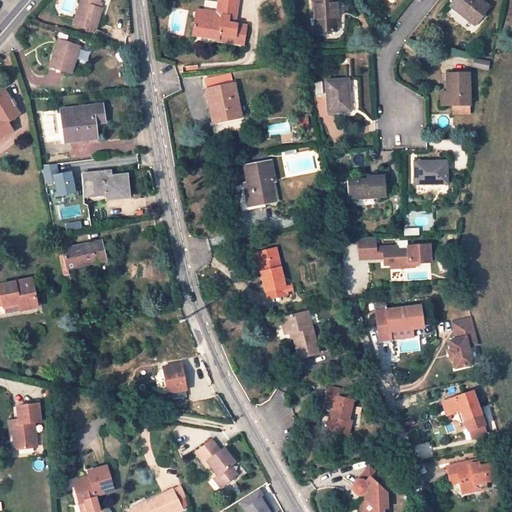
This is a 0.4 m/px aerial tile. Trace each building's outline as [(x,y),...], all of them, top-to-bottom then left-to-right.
[(80,0),(74,23),(95,30),(102,9),(98,7),(99,3),(99,0),(80,0)] [(196,10),(193,35),(218,38),(217,40),(243,45),(246,26),(230,24),(227,20),(228,17),(226,16),(228,5),(225,4),(225,0),(218,0),(217,13),(196,10)] [(234,24),(238,0),(225,0),(225,4),(228,5),(226,16),(228,17),(227,20),(230,24),(234,24)] [(313,0),(315,31),(336,30),(335,17),(338,17),(337,0),(334,0),(313,0)] [(479,0),(453,0),(450,6),(474,25),(489,7),(479,0)] [(57,44),(50,67),(71,74),(79,46),(63,42),(62,45),(57,44)] [(488,69),(489,61),(474,59),(473,67),(488,69)] [(468,73),(447,74),(447,90),(447,104),(452,104),(468,104),(468,73)] [(347,79),(325,81),(328,112),(350,111),(347,79)] [(215,107),(218,122),(241,117),(234,83),(205,89),(208,100),(213,99),(215,107)] [(0,139),(12,132),(7,123),(18,115),(4,92),(0,94),(0,139)] [(42,113),(46,142),(96,135),(95,125),(104,123),(102,104),(42,113)] [(452,104),(453,114),(469,114),(468,104),(452,104)] [(209,108),(212,123),(218,122),(215,107),(209,108)] [(307,119),(299,119),(300,129),(308,128),(307,119)] [(238,185),(242,210),(266,207),(266,205),(279,202),(272,161),(244,165),(247,183),(238,185)] [(446,161),(414,161),(415,184),(446,183),(446,161)] [(54,183),(56,197),(75,195),(72,172),(59,173),(58,163),(42,165),(45,184),(54,183)] [(85,184),(86,196),(105,194),(105,198),(129,196),(127,175),(110,177),(105,177),(104,172),(88,174),(89,183),(85,184)] [(384,176),(367,176),(367,179),(347,180),(348,199),(386,197),(384,176)] [(86,196),(87,203),(105,198),(105,194),(86,196)] [(318,204),(321,219),(336,215),(333,201),(318,204)] [(56,238),(59,251),(62,250),(70,249),(67,235),(56,238)] [(374,236),(357,237),(358,258),(367,258),(367,245),(374,244),(374,236)] [(62,250),(66,270),(105,260),(101,242),(70,249),(62,250)] [(374,246),(374,244),(367,245),(367,258),(382,257),(382,246),(374,246)] [(396,245),(382,246),(382,257),(383,264),(388,264),(397,263),(401,267),(413,266),(417,262),(429,262),(428,244),(406,245),(407,249),(396,249),(396,245)] [(262,273),(268,298),(293,293),(291,285),(285,286),(276,248),(256,253),(261,273),(262,273)] [(252,254),(257,274),(261,273),(256,253),(252,254)] [(65,288),(73,286),(71,275),(63,277),(65,288)] [(31,280),(0,286),(0,292),(3,306),(18,303),(19,310),(24,310),(27,310),(32,308),(35,306),(36,306),(31,280)] [(374,309),(379,340),(391,339),(390,332),(411,329),(422,328),(419,306),(386,310),(385,301),(367,304),(368,310),(374,309)] [(3,306),(4,313),(19,310),(18,303),(3,306)] [(307,311),(281,318),(285,334),(289,333),(292,332),(298,358),(317,353),(307,311)] [(471,318),(452,322),(456,339),(448,341),(450,350),(448,350),(450,359),(452,358),(454,367),(472,363),(468,346),(465,337),(475,335),(471,318)] [(391,339),(412,336),(411,329),(390,332),(391,339)] [(475,335),(465,337),(468,346),(477,344),(475,335)] [(163,368),(168,394),(186,391),(181,364),(163,368)] [(88,383),(87,393),(99,394),(100,386),(100,383),(88,383)] [(332,404),(326,430),(348,434),(351,420),(348,420),(354,392),(327,387),(324,402),(332,404)] [(472,391),(445,400),(449,414),(460,410),(463,421),(480,415),(472,391)] [(445,400),(441,402),(446,415),(449,414),(445,400)] [(13,435),(15,449),(36,447),(34,422),(40,421),(38,405),(17,407),(18,419),(18,422),(12,423),(13,435)] [(463,421),(467,431),(468,430),(482,425),(484,425),(480,415),(463,421)] [(482,425),(468,430),(471,438),(485,433),(482,425)] [(211,440),(194,452),(205,467),(208,464),(216,475),(224,485),(237,475),(231,467),(235,464),(223,447),(219,451),(217,453),(215,450),(217,448),(211,440)] [(446,466),(449,480),(458,478),(459,483),(461,493),(470,491),(473,485),(477,490),(487,488),(486,482),(498,479),(492,456),(472,461),(473,464),(468,465),(467,462),(446,466)] [(89,477),(73,482),(79,503),(85,502),(87,511),(97,511),(99,511),(95,496),(113,491),(106,466),(88,472),(89,477)] [(380,478),(369,469),(358,480),(355,483),(354,484),(354,488),(354,490),(355,492),(357,494),(360,496),(367,496),(367,502),(365,502),(363,503),(361,505),(360,508),(361,510),(361,511),(382,511),(383,508),(387,508),(387,494),(376,483),(380,478)] [(212,478),(219,489),(224,485),(216,475),(212,478)] [(178,484),(171,488),(181,507),(188,504),(178,484)] [(171,488),(129,509),(130,511),(171,511),(181,507),(171,488)] [(271,511),(258,489),(237,501),(243,511),(271,511)] [(87,511),(85,502),(79,503),(81,511),(87,511)]
